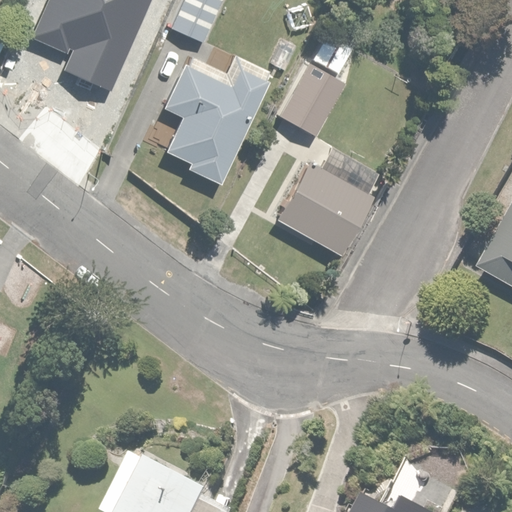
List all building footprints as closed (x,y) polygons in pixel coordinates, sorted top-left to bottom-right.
[(125,97),(167,0),(82,0),(79,7),(63,0),(51,0),(27,54),(125,97)] [(180,0),(169,27),(205,43),(223,0),(180,0)] [(353,48),(323,31),(277,109),(316,132),(348,78),(338,73),(353,48)] [(219,181),(267,79),(236,64),(228,80),(184,60),(163,106),(180,114),(165,146),(189,158),(185,165),(219,181)] [(376,198),(308,159),(275,216),(343,255),(376,198)] [(511,194),(482,244),(511,262),(511,194)] [(146,458),(133,451),(101,508),(107,511),(234,511),(236,510),(206,493),(211,485),(151,450),(146,458)] [(379,504),(370,498),(361,511),(438,511),(419,501),(424,491),(396,475),(379,504)]
